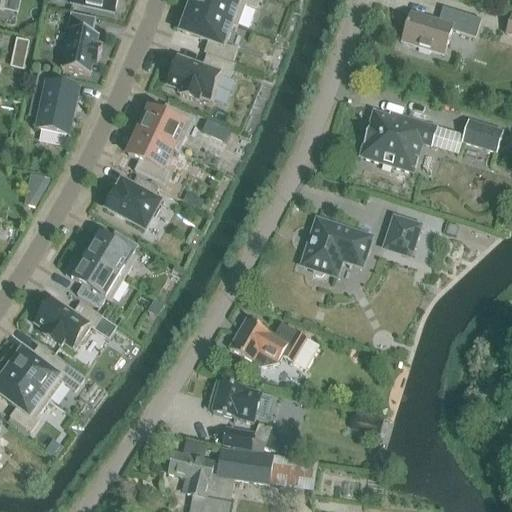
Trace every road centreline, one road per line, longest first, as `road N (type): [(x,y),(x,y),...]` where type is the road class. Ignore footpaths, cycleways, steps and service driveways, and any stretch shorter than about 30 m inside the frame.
road 1 (residential): [(80,511),(169,391),(290,196),(359,0)]
road 2 (residential): [(0,304),(91,152),(156,0)]
